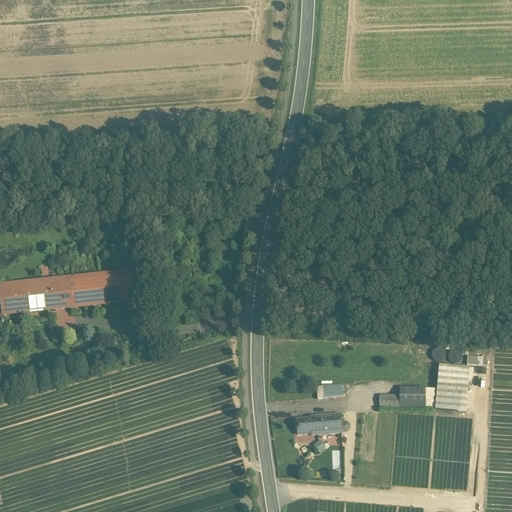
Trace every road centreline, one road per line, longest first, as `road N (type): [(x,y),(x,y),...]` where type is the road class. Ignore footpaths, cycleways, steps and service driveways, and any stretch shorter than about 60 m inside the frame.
road 1 (secondary): [(272,511),(259,319),(299,100),(307,0)]
road 2 (track): [(511,181),(282,186)]
